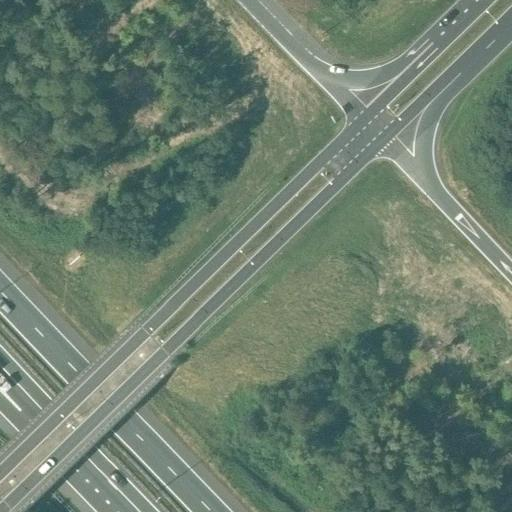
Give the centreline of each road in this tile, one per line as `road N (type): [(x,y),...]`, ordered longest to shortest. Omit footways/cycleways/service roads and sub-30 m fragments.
road 1 (secondary): [(0,511),(383,140)]
road 2 (secondary): [(364,121),(0,472)]
road 3 (motorway): [(207,511),(0,294)]
road 4 (motorway): [(511,274),(383,140)]
road 5 (secondary): [(383,140),(511,24)]
road 6 (motorway): [(364,121),(243,0)]
road 7 (secondary): [(483,0),(364,121)]
road 8 (motorway): [(31,400),(138,511)]
